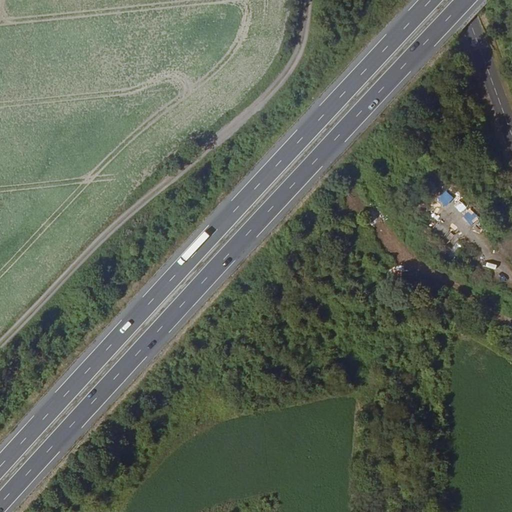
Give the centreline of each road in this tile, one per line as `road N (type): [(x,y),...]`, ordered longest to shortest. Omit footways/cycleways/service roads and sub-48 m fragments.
road 1 (trunk): [(0,505),(469,0)]
road 2 (trunk): [(431,0),(0,467)]
road 3 (track): [(311,0),(299,63),(0,349)]
road 4 (unknown): [(511,340),(384,252),(330,189)]
road 5 (tertiary): [(464,0),(511,121)]
